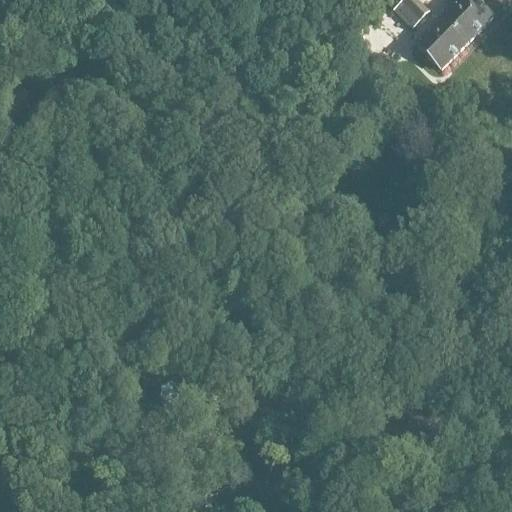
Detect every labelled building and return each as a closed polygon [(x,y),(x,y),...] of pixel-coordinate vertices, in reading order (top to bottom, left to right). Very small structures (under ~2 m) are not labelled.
[(399,18),(410,29),(412,31),(428,15),(413,0),(409,0),(395,14),(399,18)] [(471,0),(461,0),(441,22),(466,46),(493,19),(476,2),(471,0)] [(410,29),(399,18),(384,32),(395,44),(410,29)] [(466,46),(441,22),(416,47),(441,72),(466,46)] [(162,404),(169,410),(179,406),(180,401),(180,397),(172,391),(163,394),(162,404)]
